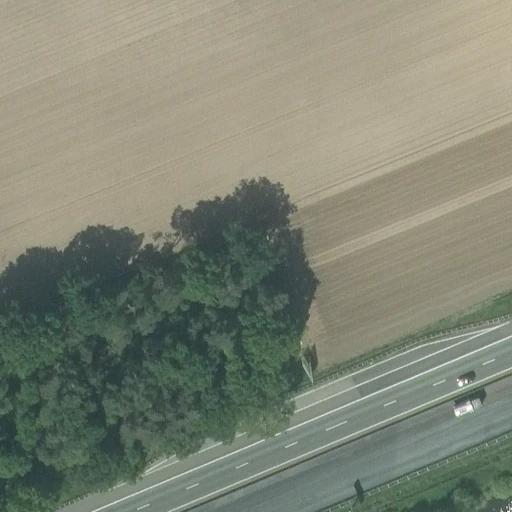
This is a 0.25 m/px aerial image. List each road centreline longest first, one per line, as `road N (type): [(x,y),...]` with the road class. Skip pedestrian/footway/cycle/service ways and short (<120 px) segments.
road 1 (motorway): [(511,352),(133,511)]
road 2 (motorway): [(239,511),(511,397)]
